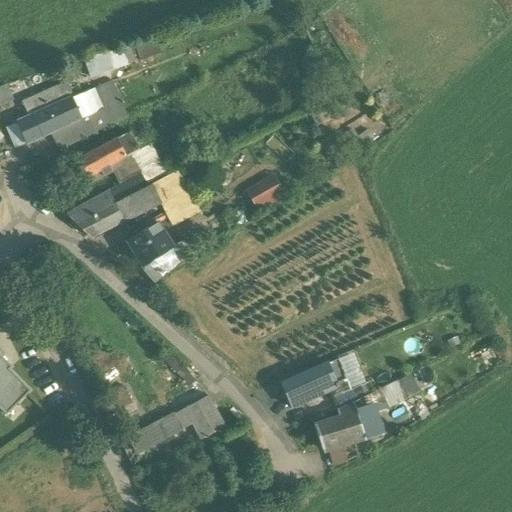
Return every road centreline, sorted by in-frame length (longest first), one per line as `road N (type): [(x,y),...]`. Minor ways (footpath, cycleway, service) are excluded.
road 1 (residential): [(45,223),(262,418),(302,484)]
road 2 (residential): [(16,249),(135,511)]
